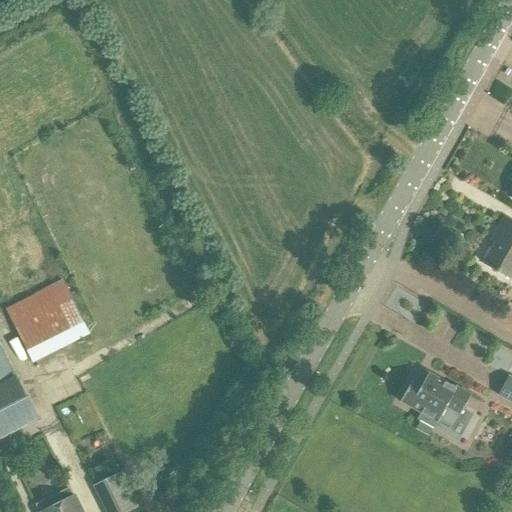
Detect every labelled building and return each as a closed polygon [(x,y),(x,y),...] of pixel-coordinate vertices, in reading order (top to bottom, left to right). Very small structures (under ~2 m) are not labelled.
[(511,224),(503,219),(495,233),(499,235),(484,264),(511,280),(511,278),(511,224)] [(0,430),(33,413),(0,348),(0,430)] [(463,409),(470,396),(455,387),(454,389),(431,376),(429,374),(428,374),(426,376),(422,385),(413,379),(399,403),(420,414),(422,415),(419,419),(435,428),(439,421),(452,428),(463,409)] [(511,403),(511,379),(509,378),(498,396),(511,403)] [(108,440),(78,456),(106,511),(128,511),(140,506),(108,440)] [(81,511),(70,488),(34,506),(37,511),(81,511)]
